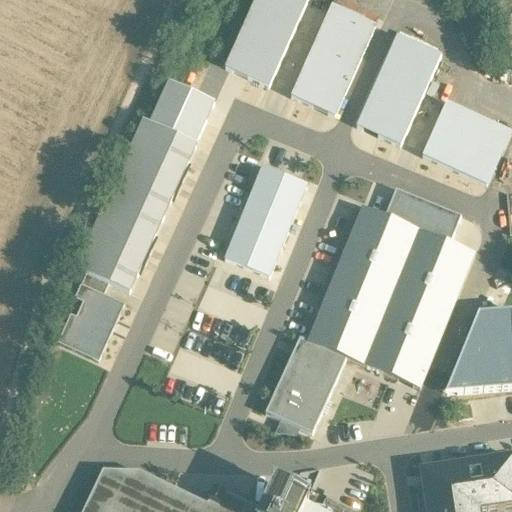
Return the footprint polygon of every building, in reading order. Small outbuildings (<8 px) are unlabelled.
[(307,0),(256,0),(225,71),(268,90),(309,0),(307,0)] [(376,29),(331,10),(292,101),(336,120),(376,29)] [(440,59),(397,40),(357,131),(400,150),(440,59)] [(149,128),(195,149),(215,106),(169,85),(149,128)] [(509,134),(447,106),(422,159),(485,187),(509,134)] [(141,125),(75,273),(85,278),(108,288),(128,297),(195,149),(149,128),(141,125)] [(306,189),(262,171),(224,263),(269,281),(306,189)] [(394,197),(385,221),(448,247),(458,223),(394,197)] [(362,212),(307,347),(346,362),(419,393),(475,258),(448,247),(385,221),(362,212)] [(108,288),(85,278),(80,288),(103,298),(108,288)] [(103,298),(80,288),(73,302),(82,305),(75,320),(71,318),(59,345),(99,363),(124,308),(103,298)] [(511,390),(511,320),(511,313),(478,316),(446,396),(511,390)] [(300,345),(266,417),(313,436),(346,362),(307,347),(300,345)] [(511,460),(421,473),(426,511),(477,511),(511,506),(511,460)] [(243,511),(246,506),(224,495),(224,496),(219,506),(209,501),(206,500),(203,506),(136,474),(103,473),(84,511),(243,511)] [(262,511),(301,511),(304,506),(307,507),(310,503),(274,486),(262,511)] [(224,496),(214,491),(209,501),(219,506),(224,496)]
